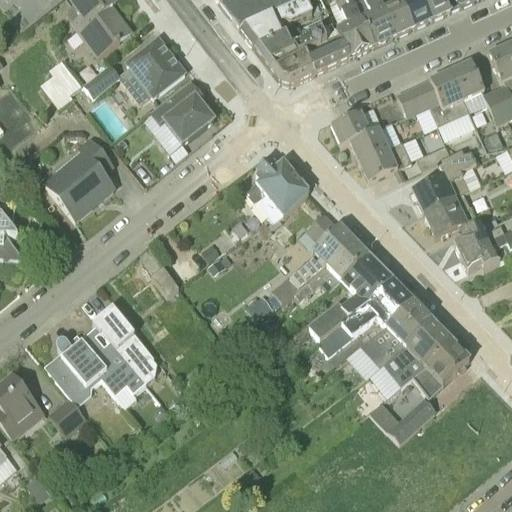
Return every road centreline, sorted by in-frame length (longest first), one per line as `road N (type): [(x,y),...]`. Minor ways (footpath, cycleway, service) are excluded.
road 1 (residential): [(511,377),(271,123)]
road 2 (residential): [(0,342),(271,123)]
road 3 (residential): [(271,123),(511,13)]
road 4 (residential): [(271,123),(176,0)]
